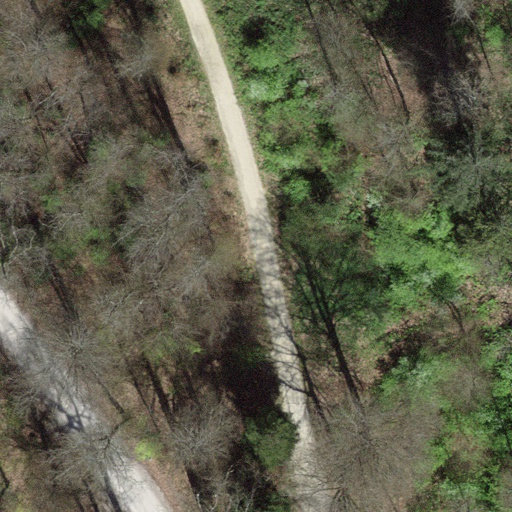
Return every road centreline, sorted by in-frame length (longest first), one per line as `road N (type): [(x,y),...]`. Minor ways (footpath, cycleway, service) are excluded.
road 1 (track): [(190,0),(214,57),(321,511)]
road 2 (track): [(0,315),(147,511)]
